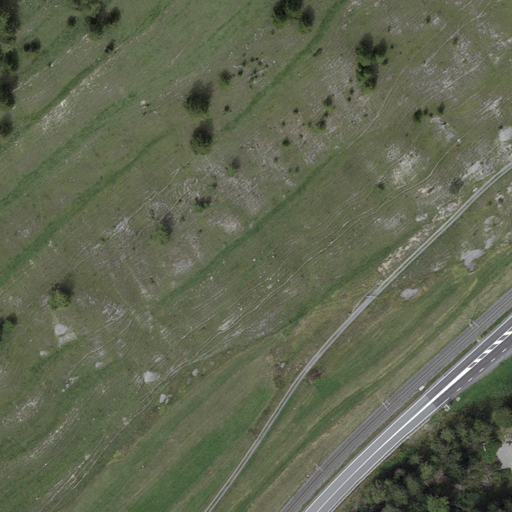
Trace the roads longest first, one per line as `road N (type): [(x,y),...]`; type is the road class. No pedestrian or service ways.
road 1 (track): [(511,171),(308,370),(209,511)]
road 2 (primary): [(511,331),(317,511)]
